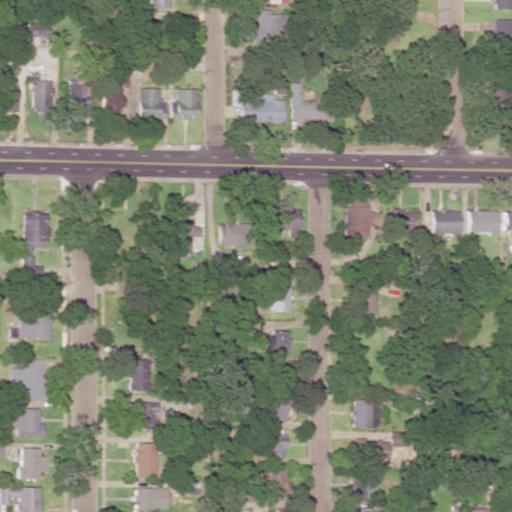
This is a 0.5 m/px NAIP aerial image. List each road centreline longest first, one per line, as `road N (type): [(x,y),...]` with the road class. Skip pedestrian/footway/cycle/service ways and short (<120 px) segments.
road 1 (secondary): [(511,170),(0,161)]
road 2 (residential): [(78,164),(84,511)]
road 3 (residential): [(321,169),(321,511)]
road 4 (residential): [(449,0),(452,169)]
road 5 (residential): [(213,0),(214,167)]
